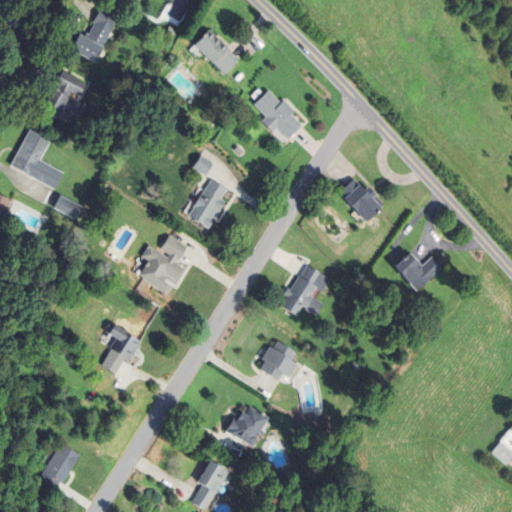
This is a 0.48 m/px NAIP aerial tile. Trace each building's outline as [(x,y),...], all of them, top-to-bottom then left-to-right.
[(129,4),(131,0),(143,0),(141,4),(137,10),(129,4)] [(73,51),(82,36),(88,39),(96,24),(94,22),(102,8),(120,18),(112,33),(104,48),(96,63),(73,51)] [(196,46),(209,33),(239,61),(226,75),(196,46)] [(64,110),(58,121),(41,111),(45,104),(43,103),(45,99),(47,100),(53,90),(60,93),(63,88),(56,84),(63,72),(78,80),(78,81),(86,86),(80,97),(71,92),(68,98),(70,99),(85,107),(79,118),(64,110)] [(267,119),(255,106),(269,92),(281,105),(285,101),(296,112),(292,116),(303,127),(288,141),(278,130),(273,134),(263,123),(267,119)] [(41,161),(64,174),(55,191),(11,167),(20,150),(31,131),(51,142),(41,161)] [(206,177),(194,169),(202,156),(214,164),(206,177)] [(372,194),(368,197),(376,206),(361,220),(340,197),(335,193),(351,178),(355,183),(358,180),(372,194)] [(226,203),(210,230),(205,227),(189,218),(212,181),(228,191),(222,200),(226,203)] [(0,232),(2,234),(0,238),(0,196),(12,203),(0,225),(0,232)] [(55,209),(61,197),(83,208),(76,221),(55,209)] [(150,247),(167,258),(170,255),(161,250),(170,236),(189,248),(180,262),(178,260),(176,264),(184,269),(175,282),(165,276),(165,277),(168,278),(164,284),(169,287),(164,295),(143,281),(144,279),(141,277),(147,268),(148,268),(151,264),(142,258),(150,247)] [(415,291),(440,267),(430,256),(419,265),(408,253),(392,267),(415,291)] [(327,279),(319,292),(310,287),(305,295),(318,303),(311,314),(298,306),(292,315),(278,306),(284,296),(281,294),(285,288),(288,290),(296,276),(298,277),(305,266),(327,279)] [(112,350),(111,350),(117,340),(111,336),(116,327),(139,340),(138,342),(142,344),(131,362),(126,359),(116,375),(102,367),(112,350)] [(270,348),(275,341),(292,352),(287,359),(294,364),(285,377),(278,372),(273,380),(256,369),(261,361),(258,359),(267,346),(270,348)] [(248,407),(267,419),(262,426),(249,447),(225,433),(222,431),(230,419),(233,421),(239,411),(243,414),(248,407)] [(511,425),(490,452),(507,466),(511,459),(511,425)] [(39,480),(62,444),(81,457),(58,492),(39,480)] [(212,465),(224,472),(201,510),(189,503),(200,485),(194,482),(206,461),(212,465)]
